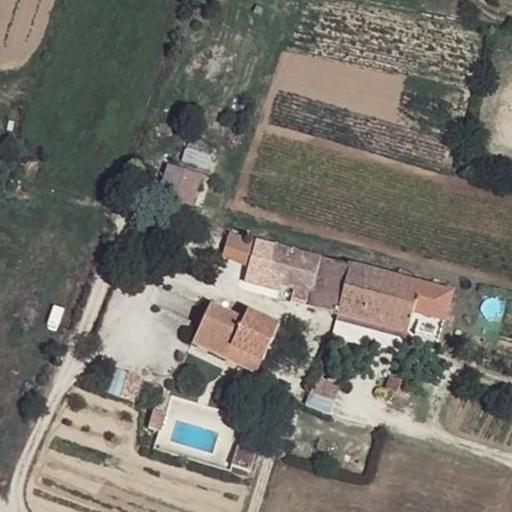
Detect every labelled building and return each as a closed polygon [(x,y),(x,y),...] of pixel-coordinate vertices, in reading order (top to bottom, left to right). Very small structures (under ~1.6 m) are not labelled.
[(190,210),(201,175),(168,164),(157,199),(190,210)] [(257,244),(250,242),(249,248),(255,251),(251,267),(319,283),(323,261),(257,244)] [(351,268),(323,261),(319,283),(312,310),(339,317),(351,268)] [(421,286),(351,268),(339,317),(409,335),(411,326),(414,313),(421,286)] [(451,293),(421,286),(414,313),(445,320),(451,293)] [(247,327),(214,312),(198,350),(232,365),(238,353),(267,364),(279,331),(250,323),(247,327)] [(445,320),(414,313),(411,326),(443,330),(445,320)] [(281,327),(254,315),(250,323),(279,331),(281,327)] [(267,364),(238,353),(232,365),(259,376),(267,364)] [(415,387),(393,382),(390,393),(412,399),(415,387)] [(259,454),(240,449),(235,468),(254,473),(259,454)]
